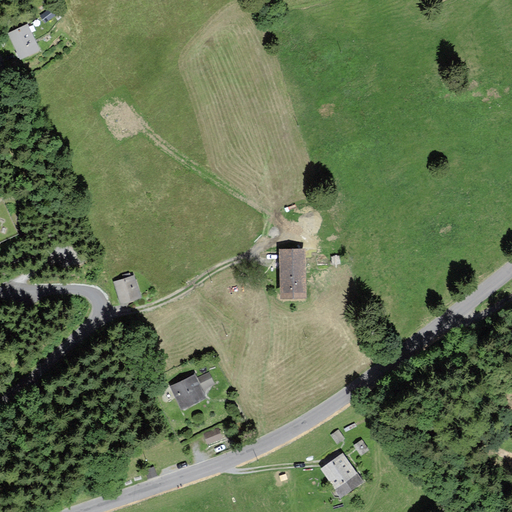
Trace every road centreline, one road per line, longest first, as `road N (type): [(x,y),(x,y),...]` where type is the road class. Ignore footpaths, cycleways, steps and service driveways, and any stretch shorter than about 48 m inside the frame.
road 1 (tertiary): [(511,269),(313,417),(249,453),(83,511)]
road 2 (unclassified): [(0,292),(77,289),(93,293),(103,308),(0,402)]
road 3 (track): [(103,308),(134,312),(170,301),(243,258),(272,261)]
road 4 (track): [(511,372),(454,475),(443,511)]
